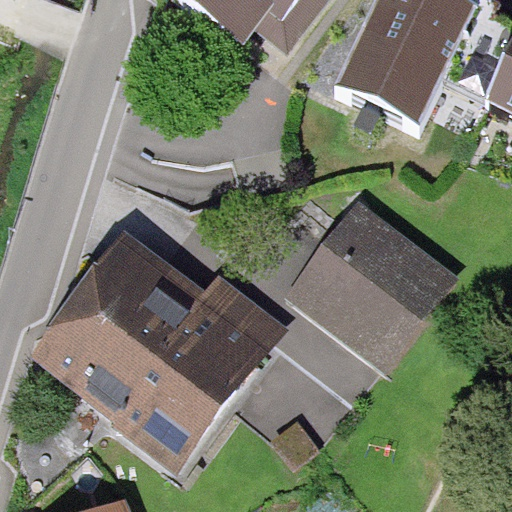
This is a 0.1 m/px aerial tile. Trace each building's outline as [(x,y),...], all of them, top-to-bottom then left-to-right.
[(187,0),(240,41),(253,25),(288,51),(328,0),(187,0)] [(454,0),(380,0),(337,95),(419,130),(442,84),(490,103),(511,56),(511,27),(455,0),(454,0)] [(511,56),(490,103),(511,114),(511,56)] [(458,279),(360,205),(287,301),(384,375),(458,279)] [(204,296),(127,237),(30,364),(182,478),(294,331),(220,276),(204,296)]
